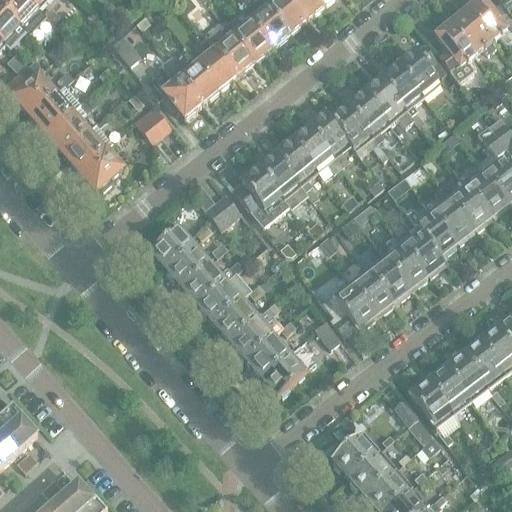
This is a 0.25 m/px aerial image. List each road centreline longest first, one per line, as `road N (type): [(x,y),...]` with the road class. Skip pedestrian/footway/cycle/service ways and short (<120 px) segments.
road 1 (residential): [(69,269),(405,0)]
road 2 (residential): [(248,472),(511,270)]
road 3 (primary): [(202,511),(0,280)]
road 4 (residential): [(248,472),(69,269)]
road 5 (residential): [(155,511),(0,336)]
road 6 (primary): [(0,345),(145,511)]
